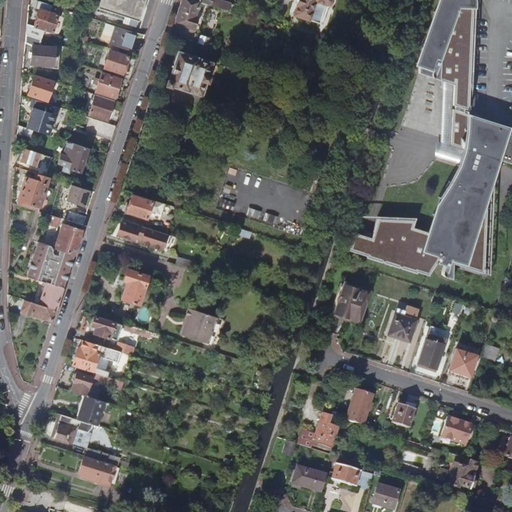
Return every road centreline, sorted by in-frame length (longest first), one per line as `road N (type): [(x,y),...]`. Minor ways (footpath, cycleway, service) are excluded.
road 1 (residential): [(167,0),(31,422)]
road 2 (residential): [(14,0),(0,204)]
road 3 (residential): [(323,354),(511,417)]
